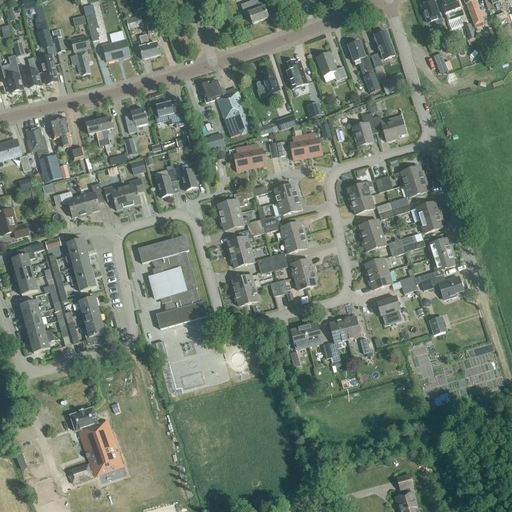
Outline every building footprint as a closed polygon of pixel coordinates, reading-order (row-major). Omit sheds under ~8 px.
[(40,8),(38,0),(30,0),(21,3),(24,12),(40,8)] [(269,19),(265,8),(267,7),(264,0),(251,0),(250,1),(251,3),(241,7),(246,21),(250,20),(253,26),(269,19)] [(454,15),(455,17),(456,16),(460,24),(467,21),(459,0),(457,1),(457,0),(442,0),(445,8),(442,9),(446,18),(454,15)] [(466,5),(474,27),(475,30),(484,26),(476,1),(477,1),(477,0),(463,0),(465,5),(466,5)] [(441,43),(448,41),(434,2),(422,7),(428,24),(435,22),(437,29),(436,30),(441,43)] [(94,7),(85,9),(87,18),(93,43),(99,42),(97,30),(99,30),(96,16),(94,7)] [(42,9),(35,11),(39,26),(37,26),(39,33),(37,34),(43,51),(54,48),(46,23),(42,9)] [(143,27),(140,17),(126,20),(129,31),(143,27)] [(85,19),(74,21),(76,28),(76,29),(87,27),(85,19)] [(476,44),(469,25),(464,27),(467,36),(465,37),(469,47),(476,44)] [(497,45),(491,29),(486,31),(492,47),(497,45)] [(62,39),(60,32),(53,34),(55,41),(62,39)] [(375,37),(381,53),(381,54),(379,55),(381,62),(383,62),(383,61),(394,56),(392,49),(386,33),(375,37)] [(143,61),(160,57),(157,44),(149,46),(147,37),(140,38),(143,48),(140,49),(143,61)] [(90,63),(88,53),(88,54),(87,51),(91,50),(88,38),(71,42),(74,54),(76,54),(77,56),(75,57),(75,58),(73,58),(72,60),(74,65),(75,66),(77,66),(80,75),(82,74),(83,76),(91,74),(88,64),(90,63)] [(58,55),(65,53),(62,39),(55,41),(54,41),(58,55)] [(21,42),(14,44),(17,58),(25,56),(21,42)] [(123,60),(131,58),(126,42),(103,48),(107,64),(123,59),(123,60)] [(361,61),(362,65),(359,66),(363,77),(374,73),(368,57),(366,58),(360,43),(348,48),(354,63),(361,61)] [(316,60),(323,78),(326,84),(335,80),(336,83),(347,79),(343,69),(337,71),(330,54),(316,60)] [(442,55),(434,58),(435,63),(440,75),(448,72),(444,60),(442,55)] [(52,58),(47,60),(41,61),(47,86),(58,83),(56,75),(57,75),(52,58)] [(25,74),(29,90),(30,90),(32,90),(35,89),(36,88),(41,87),(34,60),(28,61),(31,72),(25,74)] [(386,75),(383,66),(381,63),(380,63),(379,60),(373,63),(379,78),(386,75)] [(301,89),(304,88),(304,86),(308,85),(300,63),(296,64),(295,62),(287,65),(290,72),(286,73),(292,92),(301,89)] [(17,93),(23,91),(21,83),(22,83),(17,63),(11,65),(14,77),(7,78),(11,94),(12,94),(12,95),(18,94),(17,93)] [(258,85),(257,86),(259,92),(258,92),(261,99),(273,95),(275,101),(281,98),(280,93),(280,92),(275,77),(274,77),(272,70),(262,74),(265,81),(261,82),(262,83),(258,85)] [(381,91),(374,74),(363,78),(370,96),(371,95),(373,99),(379,96),(378,92),(381,91)] [(387,96),(405,89),(401,78),(383,84),(387,96)] [(252,132),(239,93),(224,99),(218,82),(210,85),(210,84),(201,87),(204,94),(204,99),(206,105),(217,101),(230,140),(252,132)] [(171,104),(157,108),(158,113),(154,114),(157,126),(168,123),(169,127),(175,125),(176,129),(184,127),(181,113),(174,115),(171,104)] [(318,105),(306,108),(310,120),(321,117),(318,105)] [(377,105),(370,107),(373,116),(380,113),(377,105)] [(149,125),(147,120),(148,120),(145,111),(132,114),(132,117),(125,119),(127,125),(130,135),(138,133),(137,129),(149,125)] [(377,135),(373,120),(371,115),(362,118),(364,126),(353,129),(359,148),(373,144),(371,137),(377,135)] [(297,126),(296,121),(295,117),(277,122),(277,124),(280,131),(280,132),(297,126)] [(380,118),(373,120),(377,135),(383,133),(386,144),(395,141),(395,139),(406,136),(402,121),(383,127),(380,118)] [(66,138),(71,137),(67,119),(50,123),(54,141),(60,140),(62,150),(69,148),(66,138)] [(112,119),(99,122),(102,133),(114,130),(112,119)] [(105,147),(103,141),(104,141),(102,133),(99,122),(86,125),(89,137),(97,135),(100,148),(105,147)] [(280,131),(277,124),(271,126),(274,133),(280,131)] [(272,128),(259,132),(261,139),(275,135),(274,133),(272,128)] [(29,142),(27,142),(31,155),(37,154),(40,163),(45,161),(43,152),(48,151),(45,138),(43,138),(40,129),(27,132),(29,142)] [(226,148),(221,134),(210,137),(210,139),(206,140),(210,153),(226,148)] [(315,136),(304,138),(308,159),(322,157),(319,141),(316,142),(315,136)] [(181,148),(189,146),(188,138),(179,140),(181,148)] [(308,159),(304,138),(293,140),(294,146),(291,146),(294,162),(308,159)] [(137,154),(133,140),(124,143),(128,156),(137,154)] [(0,163),(22,157),(17,142),(0,146),(0,163)] [(271,156),(277,155),(275,143),(269,144),(271,156)] [(287,157),(284,144),(277,145),(280,159),(287,157)] [(258,147),(247,149),(252,170),(266,167),(263,152),(259,152),(258,147)] [(86,160),(83,148),(71,152),(74,163),(86,160)] [(252,170),(247,149),(237,151),(230,152),(231,161),(235,160),(237,173),(252,170)] [(32,172),(27,157),(20,160),(24,174),(32,172)] [(118,165),(116,158),(110,159),(111,167),(118,165)] [(108,169),(106,161),(92,165),(94,173),(108,169)] [(143,161),(137,162),(139,173),(146,171),(143,161)] [(187,167),(179,169),(181,175),(186,193),(198,189),(195,178),(201,176),(197,164),(187,167)] [(402,179),(405,187),(426,180),(423,173),(422,174),(420,168),(401,174),(394,177),(395,181),(402,179)] [(119,176),(117,169),(108,172),(110,178),(119,176)] [(171,185),(177,183),(173,171),(168,172),(167,173),(168,178),(156,182),(161,200),(174,196),(171,185)] [(39,175),(34,177),(37,186),(42,185),(39,175)] [(34,178),(18,182),(22,192),(37,187),(34,178)] [(389,178),(383,180),(387,193),(393,191),(389,178)] [(387,193),(383,180),(375,182),(379,195),(387,193)] [(428,188),(426,180),(405,187),(409,200),(428,194),(426,188),(428,188)] [(138,194),(144,192),(141,181),(130,184),(131,187),(124,189),(129,209),(141,206),(138,194)] [(52,185),(43,188),(45,196),(54,193),(52,185)] [(96,198),(103,196),(100,185),(91,187),(93,195),(85,197),(83,193),(81,194),(82,198),(87,217),(87,216),(100,212),(96,198)] [(348,197),(350,204),(371,198),(367,185),(348,191),(349,196),(348,197)] [(275,192),(278,205),(299,199),(297,191),(295,192),(294,186),(275,192)] [(129,209),(124,189),(117,191),(116,188),(104,191),(108,203),(114,201),(117,213),(129,209)] [(266,188),(252,192),(254,199),(267,195),(266,188)] [(42,208),(40,200),(44,199),(42,191),(25,195),(29,211),(42,208)] [(243,202),(254,199),(252,192),(234,197),(236,202),(218,207),(219,212),(218,213),(220,220),(241,215),(239,209),(245,207),(243,202)] [(87,217),(82,198),(73,200),(71,193),(59,196),(62,207),(69,205),(73,220),(79,218),(80,219),(87,217)] [(375,210),(371,198),(350,204),(352,212),(354,211),(356,216),(375,210)] [(0,201),(0,202),(2,210),(11,208),(8,199),(0,201)] [(299,207),(301,206),(299,199),(278,205),(282,217),(301,212),(299,207)] [(403,200),(390,204),(392,211),(405,207),(403,200)] [(392,211),(390,204),(377,209),(379,215),(392,211)] [(416,210),(420,223),(441,216),(439,209),(437,209),(435,204),(416,210)] [(407,214),(405,207),(392,211),(394,218),(407,214)] [(17,240),(29,237),(26,225),(17,228),(12,211),(0,214),(0,231),(2,237),(15,234),(17,240)] [(394,218),(392,211),(379,215),(381,222),(394,218)] [(248,219),(242,220),(241,215),(220,220),(222,228),(224,227),(225,233),(248,227),(249,232),(263,229),(261,222),(250,225),(248,219)] [(274,218),(266,220),(264,215),(259,216),(261,222),(263,229),(276,225),(274,218)] [(443,223),(441,216),(420,223),(424,235),(443,229),(442,224),(443,223)] [(359,234),(362,241),(382,235),(378,222),(359,228),(361,233),(359,234)] [(281,230),(284,242),(305,237),(303,229),(302,230),(300,224),(281,230)] [(278,232),(276,225),(263,229),(264,235),(278,232)] [(255,245),(253,238),(264,235),(263,229),(249,232),(251,238),(247,239),(228,244),(229,249),(228,250),(230,257),(251,252),(249,246),(255,245)] [(386,247),(382,235),(362,241),(364,248),(366,248),(367,253),(386,247)] [(306,245),(307,244),(305,237),(284,242),(288,255),(307,250),(306,245)] [(415,237),(401,241),(404,248),(417,244),(415,237)] [(160,332),(207,319),(203,304),(200,304),(196,290),(197,290),(191,268),(190,268),(186,254),(189,253),(185,238),(138,251),(142,266),(152,263),(157,272),(155,272),(156,277),(150,279),(156,301),(162,300),(164,305),(166,304),(166,314),(156,317),(160,332)] [(61,247),(59,240),(45,244),(47,251),(61,247)] [(67,245),(71,258),(87,253),(84,241),(67,245)] [(404,248),(401,241),(388,246),(390,252),(404,248)] [(432,254),(433,260),(453,254),(451,248),(449,248),(446,241),(427,247),(430,255),(432,254)] [(406,255),(425,248),(423,242),(417,244),(404,248),(406,255)] [(32,268),(30,261),(35,260),(34,255),(45,252),(43,245),(24,250),(25,257),(12,261),(15,273),(32,268)] [(406,255),(404,248),(390,252),(393,259),(406,255)] [(254,264),(251,252),(230,257),(232,265),(234,264),(235,270),(254,264)] [(90,265),(87,253),(71,258),(74,269),(90,265)] [(455,259),(453,254),(433,260),(435,265),(433,266),(436,273),(419,279),(421,284),(443,277),(441,271),(455,267),(452,260),(455,259)] [(284,255),(271,259),(273,266),(286,262),(284,255)] [(273,266),(271,259),(257,262),(259,270),(273,266)] [(291,267),(295,280),(316,274),(313,266),(312,267),(310,261),(291,267)] [(365,272),(368,280),(388,273),(384,261),(365,267),(367,272),(365,272)] [(288,268),(286,262),(273,266),(275,273),(288,269),(288,268)] [(94,277),(90,265),(74,269),(76,278),(74,279),(73,278),(70,279),(71,283),(94,277)] [(275,273),(273,266),(259,270),(261,277),(275,273)] [(35,280),(32,268),(15,273),(19,285),(35,280)] [(392,286),(388,273),(368,280),(370,287),(372,287),(373,292),(392,286)] [(316,282),(318,281),(316,274),(295,280),(298,292),(317,287),(316,282)] [(97,289),(94,277),(71,283),(72,287),(76,286),(75,286),(78,285),(81,294),(97,289)] [(445,283),(443,277),(421,284),(424,293),(440,288),(445,302),(456,298),(455,295),(463,292),(458,279),(445,283)] [(255,290),(252,278),(232,283),(234,288),(232,289),(234,296),(255,290)] [(416,285),(413,278),(400,283),(402,289),(416,285)] [(38,293),(35,280),(19,285),(22,297),(38,293)] [(289,295),(285,282),(278,284),(281,297),(289,295)] [(281,297),(278,284),(270,286),(274,299),(281,297)] [(418,292),(416,285),(402,289),(404,296),(418,292)] [(56,292),(54,286),(44,289),(45,295),(49,294),(56,292)] [(259,303),(255,290),(234,296),(236,303),(238,303),(239,308),(259,303)] [(95,299),(79,304),(83,316),(99,311),(95,299)] [(379,310),(377,310),(379,316),(381,316),(381,318),(383,317),(386,327),(401,322),(398,312),(400,311),(396,299),(377,305),(379,310)] [(40,315),(37,302),(21,307),(24,319),(40,315)] [(102,323),(99,311),(83,316),(86,328),(102,323)] [(44,326),(40,315),(24,319),(27,331),(44,326)] [(448,333),(443,318),(429,322),(434,338),(448,333)] [(350,319),(343,321),(348,342),(361,338),(356,319),(350,320),(350,319)] [(340,344),(348,342),(343,321),(335,323),(335,324),(330,326),(335,344),(329,345),(333,359),(334,363),(340,362),(341,362),(338,350),(342,349),(340,344)] [(106,335),(102,323),(86,328),(88,334),(85,335),(87,344),(97,341),(97,338),(106,335)] [(310,325),(304,326),(309,346),(314,345),(315,347),(323,345),(318,325),(310,327),(310,325)] [(45,333),(44,326),(27,331),(26,333),(26,334),(27,339),(29,338),(31,343),(47,338),(53,337),(52,331),(45,333)] [(309,346),(304,326),(298,328),(299,330),(291,332),(296,352),(304,350),(303,348),(309,346)] [(80,344),(76,332),(70,333),(74,346),(80,344)] [(70,342),(67,333),(62,334),(64,343),(70,342)] [(50,351),(47,338),(31,343),(34,355),(50,351)] [(371,354),(367,340),(360,342),(364,356),(371,354)] [(159,358),(167,356),(163,343),(155,345),(159,358)] [(333,359),(329,345),(323,347),(327,361),(333,359)] [(294,369),(300,368),(297,353),(290,355),(294,369)] [(73,485),(123,468),(108,422),(98,425),(93,409),(70,417),(76,433),(79,432),(91,470),(90,470),(88,466),(68,472),(73,485)] [(148,471),(145,464),(131,469),(134,476),(148,471)] [(404,497),(395,499),(398,508),(399,508),(400,511),(418,511),(413,494),(411,495),(410,489),(413,488),(410,476),(397,480),(401,492),(402,491),(404,497)]
